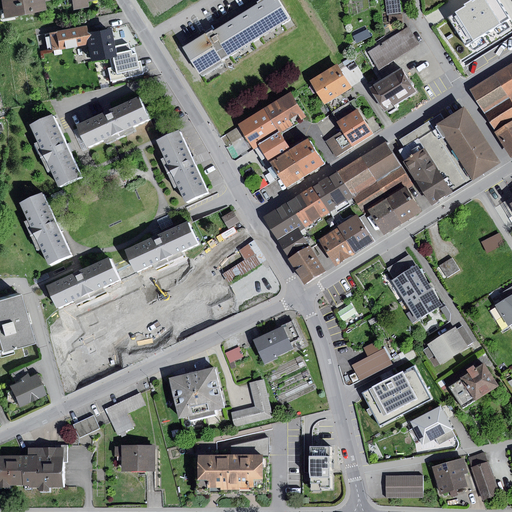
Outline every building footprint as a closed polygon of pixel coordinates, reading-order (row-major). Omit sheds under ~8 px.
[(0,0),(0,16),(42,9),(41,2),(40,0),(0,0)] [(69,0),(71,9),(87,6),(85,0),(84,0),(69,0)] [(258,5),(185,48),(202,77),(223,64),(221,61),(290,19),(278,0),(261,0),(257,3),(258,5)] [(400,0),(385,0),(387,14),(402,13),(400,0)] [(466,7),(448,18),(466,47),(510,19),(498,0),(477,0),(475,2),(473,0),(465,5),(466,7)] [(210,12),(205,15),(210,23),(215,20),(210,12)] [(402,14),(389,16),(390,25),(404,23),(402,14)] [(197,18),(192,21),(199,34),(204,30),(197,18)] [(83,25),(45,32),(48,50),(51,50),(52,55),(61,54),(60,48),(86,43),(84,31),(83,25)] [(113,52),(108,27),(84,31),(86,43),(89,59),(111,56),(113,55),(113,52)] [(409,27),(368,52),(379,70),(419,45),(409,27)] [(363,30),(351,34),(355,44),(366,41),(363,30)] [(115,52),(128,49),(127,43),(114,46),(115,52)] [(115,52),(113,52),(113,55),(111,56),(111,57),(108,58),(110,67),(106,68),(109,81),(143,74),(142,72),(148,71),(147,65),(141,66),(140,59),(135,60),(133,51),(129,52),(128,49),(115,52)] [(511,63),(494,74),(511,102),(511,63)] [(338,64),(310,81),(324,105),(344,93),(352,88),(338,64)] [(402,67),(369,88),(385,112),(387,111),(389,114),(397,109),(395,106),(418,92),(402,67)] [(469,90),(496,133),(511,123),(511,102),(494,74),(469,90)] [(153,92),(148,94),(163,128),(168,126),(153,92)] [(291,93),(264,109),(279,132),(306,117),(291,93)] [(332,113),(349,102),(344,93),(327,104),(332,113)] [(109,112),(78,125),(89,149),(106,141),(108,145),(137,132),(135,128),(152,120),(141,97),(109,112)] [(349,102),(332,113),(338,122),(355,111),(349,102)] [(399,150),(434,205),(500,164),(465,108),(445,121),(441,114),(400,140),(404,147),(399,150)] [(264,109),(239,125),(240,126),(245,135),(255,148),(279,132),(264,109)] [(343,130),(354,147),(374,134),(358,109),(355,111),(338,122),(343,130)] [(54,116),(31,127),(38,143),(35,144),(48,173),(53,171),(60,188),(82,178),(68,148),(54,116)] [(511,123),(496,133),(511,158),(511,157),(511,123)] [(245,135),(240,126),(226,135),(232,143),(245,135)] [(78,129),(73,131),(83,152),(87,150),(78,129)] [(343,130),(327,141),(338,158),(354,147),(343,130)] [(180,131),(157,141),(164,157),(161,159),(174,188),(179,186),(186,202),(208,193),(194,161),(180,131)] [(279,132),(255,148),(267,167),(271,163),(291,151),(279,132)] [(309,140),(291,151),(307,176),(324,164),(309,140)] [(387,142),(362,157),(388,199),(407,187),(412,184),(387,142)] [(307,176),(291,151),(271,163),(287,188),(307,176)] [(362,157),(338,172),(361,209),(364,214),(369,210),(388,199),(362,157)] [(338,172),(314,186),(331,213),(337,224),(361,209),(338,172)] [(314,186),(300,195),(308,207),(297,214),(304,225),(306,228),(331,213),(314,186)] [(407,187),(388,199),(403,224),(423,211),(407,187)] [(43,194),(20,205),(28,221),(25,222),(38,251),(42,249),(50,266),(72,256),(58,226),(43,194)] [(300,195),(264,217),(278,241),(304,225),(297,214),(308,207),(300,195)] [(403,224),(388,199),(369,210),(385,235),(403,224)] [(511,215),(511,204),(509,200),(503,203),(511,216),(511,215)] [(233,211),(223,218),(229,228),(239,222),(233,211)] [(173,224),(169,215),(158,220),(162,229),(173,224)] [(339,227),(356,254),(375,242),(358,215),(339,227)] [(158,236),(125,250),(136,273),(153,266),(155,269),(184,256),(182,253),(198,245),(188,222),(158,236)] [(304,225),(278,241),(290,259),(311,246),(315,243),(306,228),(304,225)] [(339,227),(319,241),(336,266),(356,254),(339,227)] [(499,233),(480,242),(485,254),(505,245),(499,233)] [(245,260),(223,274),(229,284),(266,261),(254,240),(239,251),(245,260)] [(311,246),(290,259),(305,285),(327,271),(311,246)] [(387,269),(394,280),(416,266),(409,255),(387,269)] [(452,258),(440,266),(447,278),(460,270),(452,258)] [(78,273),(47,287),(57,310),(75,303),(77,306),(105,293),(104,290),(120,282),(110,259),(78,273)] [(393,281),(404,299),(428,283),(417,266),(416,266),(394,280),(393,281)] [(47,273),(33,279),(35,284),(49,278),(47,273)] [(428,283),(404,299),(418,322),(443,306),(428,283)] [(511,286),(499,294),(503,301),(511,295),(511,286)] [(14,292),(0,295),(0,347),(28,340),(22,317),(14,292)] [(511,295),(503,301),(496,306),(508,326),(511,324),(511,295)] [(163,340),(186,334),(177,300),(115,316),(125,352),(145,347),(141,331),(160,326),(163,340)] [(446,306),(441,309),(449,323),(450,322),(451,314),(446,306)] [(294,321),(283,326),(291,344),(302,339),(294,321)] [(283,326),(254,340),(265,365),(279,359),(278,357),(294,349),(291,344),(283,326)] [(463,326),(457,329),(467,346),(474,342),(463,326)] [(456,328),(428,345),(441,366),(469,348),(467,346),(457,329),(456,328)] [(369,357),(350,366),(359,382),(392,365),(379,340),(365,348),(369,357)] [(239,347),(226,353),(230,363),(244,357),(239,347)] [(470,375),(449,388),(463,409),(499,386),(485,365),(477,370),(474,366),(467,371),(470,375)] [(433,400),(416,367),(364,394),(381,427),(433,400)] [(192,373),(170,378),(180,419),(225,409),(215,368),(192,373)] [(18,379),(6,384),(16,407),(43,394),(34,373),(27,377),(25,372),(17,377),(18,379)] [(255,408),(231,413),(235,427),(274,418),(264,380),(250,383),(255,408)] [(140,393),(105,410),(111,422),(127,414),(146,405),(140,393)] [(442,407),(411,422),(424,446),(437,440),(453,432),(454,431),(442,407)] [(127,414),(111,422),(118,435),(134,428),(127,414)] [(94,416),(74,425),(80,438),(100,428),(94,416)] [(453,432),(437,440),(440,445),(456,438),(453,432)] [(231,446),(232,455),(264,455),(268,455),(269,438),(231,446)] [(27,456),(0,455),(0,473),(0,488),(9,488),(9,485),(31,485),(31,488),(64,488),(64,462),(68,462),(68,445),(42,445),(42,448),(27,447),(27,456)] [(157,446),(123,446),(123,447),(117,447),(116,456),(123,456),(123,472),(156,472),(157,446)] [(333,447),(312,447),(312,488),(333,488),(333,447)] [(486,452),(469,458),(483,500),(499,495),(486,452)] [(232,455),(198,455),(198,492),(216,492),(249,492),(263,492),(264,455),(232,455)] [(464,458),(432,467),(441,495),(469,486),(466,475),(469,474),(464,458)] [(423,476),(386,476),(386,498),(423,498),(423,476)]
